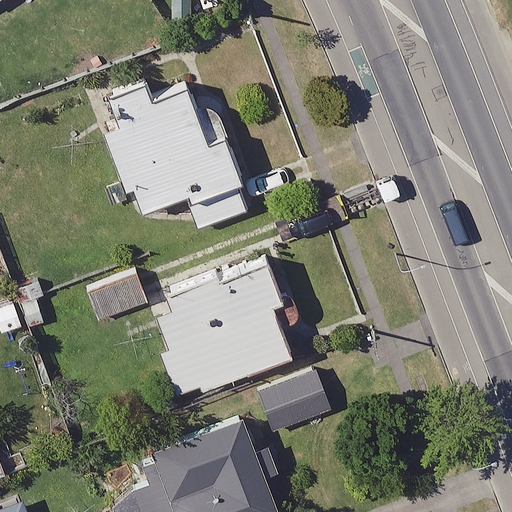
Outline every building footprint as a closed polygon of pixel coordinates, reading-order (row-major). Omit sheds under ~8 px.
[(121,118),(103,125),(127,192),(137,188),(145,210),(189,194),(200,226),(251,207),(217,116),(203,121),(182,62),(111,88),(121,118)] [(292,354),(274,301),(287,296),(272,254),(259,258),(149,296),(167,347),(162,349),(177,393),(292,354)] [(330,408),(314,367),(258,389),(274,430),(330,408)] [(272,511),(276,511),(263,478),(279,471),(266,438),(250,444),(241,420),(158,452),(169,480),(117,500),(121,511),(272,511)] [(0,511),(25,511),(22,500),(0,507),(0,511)]
